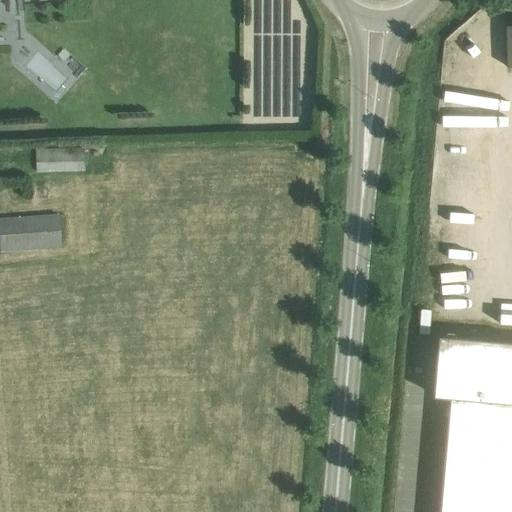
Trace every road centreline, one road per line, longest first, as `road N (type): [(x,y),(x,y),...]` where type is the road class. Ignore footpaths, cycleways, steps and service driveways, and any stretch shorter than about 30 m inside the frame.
road 1 (secondary): [(334,511),(364,159)]
road 2 (secondary): [(359,21),(364,159)]
road 3 (secondary): [(364,159),(392,25)]
